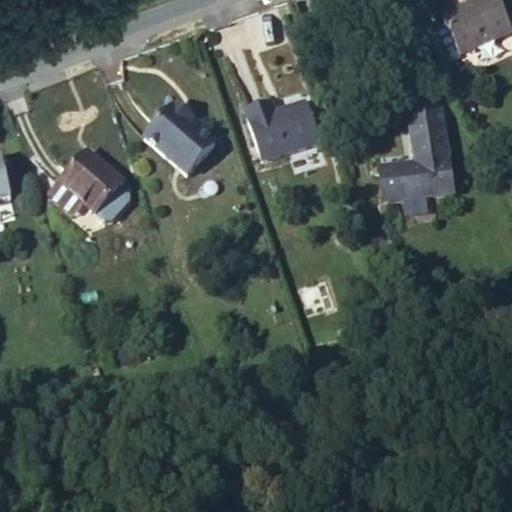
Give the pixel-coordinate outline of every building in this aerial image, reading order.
[(511,13),(504,0),(486,0),(449,21),(469,58),(511,34),(511,13)] [(197,120),(170,97),(136,134),(180,174),(210,141),(194,125),(197,120)] [(264,99),(237,107),(256,163),(315,143),(299,99),(268,110),(264,99)] [(409,127),(440,124),(438,107),(408,110),(409,127)] [(446,196),(440,124),(409,127),(412,161),(373,164),(376,201),(446,196)] [(117,174),(84,146),(52,183),(86,214),(117,174)]
